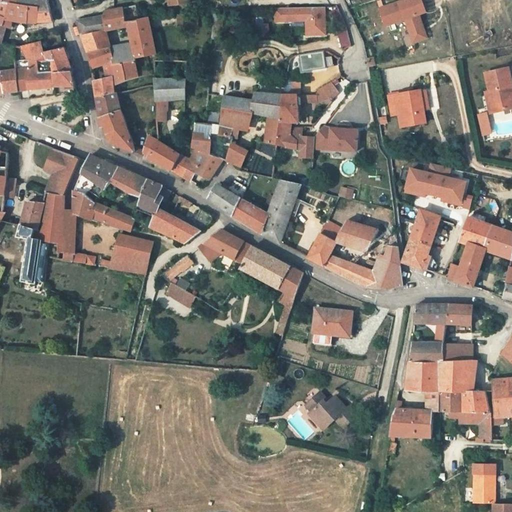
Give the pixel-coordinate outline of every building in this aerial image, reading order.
[(18,0),(18,5),(29,8),(37,8),(37,0),(18,0)] [(38,8),(38,22),(52,21),(46,0),(37,0),(37,8),(38,8)] [(421,0),(407,0),(380,9),(386,26),(406,19),(414,43),(427,38),(419,15),(426,12),(421,0)] [(0,15),(6,19),(9,3),(0,1),(0,15)] [(29,8),(18,5),(9,3),(6,19),(11,20),(27,24),(29,8)] [(127,24),(141,15),(138,4),(111,10),(106,11),(104,16),(90,19),(78,21),(84,39),(103,35),(102,31),(106,30),(128,26),(127,24)] [(324,6),(276,8),(276,21),(307,20),(306,34),(325,34),(324,6)] [(27,24),(37,24),(38,22),(38,8),(37,8),(29,8),(27,24)] [(186,12),(151,15),(153,28),(187,22),(186,12)] [(141,15),(127,24),(128,26),(132,43),(136,59),(147,57),(157,55),(153,28),(151,15),(147,15),(141,15)] [(347,29),(337,32),(342,48),(352,45),(347,29)] [(89,52),(110,48),(106,30),(102,31),(103,35),(84,39),(86,44),(89,52)] [(137,61),(136,59),(132,43),(110,48),(89,52),(94,67),(95,68),(109,64),(114,63),(115,65),(137,61)] [(40,44),(19,48),(25,60),(25,61),(37,63),(46,61),(43,52),(40,44)] [(38,74),(54,75),(73,72),(68,60),(64,47),(63,48),(43,52),(46,61),(37,63),(38,74)] [(302,71),(326,68),(324,51),(300,54),(302,71)] [(46,88),(54,88),(54,75),(38,74),(37,63),(25,61),(25,60),(14,61),(15,70),(16,74),(18,91),(28,90),(39,89),(46,88)] [(97,97),(116,93),(114,84),(120,82),(140,76),(137,61),(115,65),(114,63),(109,64),(112,78),(94,82),(97,97)] [(487,74),(491,91),(496,113),(511,109),(511,90),(511,87),(511,86),(511,79),(509,69),(487,74)] [(2,74),(0,73),(0,92),(3,93),(4,93),(8,93),(18,91),(16,74),(15,70),(2,71),(2,74)] [(73,72),(54,75),(54,88),(76,88),(73,72)] [(155,78),(156,101),(166,101),(185,101),(186,80),(155,78)] [(314,92),(299,92),(300,103),(319,103),(322,101),(327,94),(338,87),(333,79),(327,81),(330,86),(324,90),(317,98),(314,97),(314,92)] [(324,90),(330,86),(327,81),(327,82),(317,87),(315,90),(314,92),(314,97),(317,98),(324,90)] [(429,88),(431,109),(441,107),(438,87),(429,88)] [(426,88),(420,89),(423,109),(429,107),(426,88)] [(401,126),(426,121),(423,109),(420,89),(387,95),(391,116),(399,115),(401,126)] [(492,114),(496,113),(491,91),(487,93),(492,114)] [(253,100),(224,96),(221,124),(219,135),(233,137),(238,137),(240,125),(249,126),(253,111),(265,116),(278,121),(282,93),(274,93),(254,92),(253,100)] [(276,143),(283,145),(287,145),(302,146),(302,154),(313,154),(314,144),(314,135),(301,135),(301,126),(292,126),(292,120),(298,120),(297,107),(300,107),(300,103),(299,92),(282,93),(278,121),(276,143)] [(99,107),(100,117),(121,109),(116,93),(97,97),(99,107)] [(221,124),(224,96),(209,95),(209,102),(207,123),(214,124),(221,124)] [(157,121),(166,121),(166,101),(156,101),(157,121)] [(136,152),(121,109),(100,117),(102,126),(105,126),(106,128),(108,135),(111,141),(112,142),(113,143),(136,152)] [(489,113),(479,115),(483,137),(493,135),(489,113)] [(278,121),(265,116),(263,140),(276,143),(278,121)] [(196,149),(210,154),(214,124),(207,123),(196,122),(195,122),(193,147),(196,149)] [(223,159),(227,161),(232,143),(233,137),(219,135),(221,124),(214,124),(210,154),(223,159)] [(330,127),(322,124),(314,135),(314,144),(329,145),(329,147),(339,148),(339,147),(346,147),(346,148),(356,149),(357,128),(330,127)] [(158,140),(148,136),(143,155),(153,161),(174,171),(180,155),(158,140)] [(227,161),(234,163),(241,166),(248,150),(232,143),(227,161)] [(49,192),(65,196),(81,158),(55,148),(45,170),(56,175),(48,192),(49,192)] [(190,160),(180,155),(174,171),(185,178),(191,181),(197,172),(210,178),(223,159),(210,154),(196,149),(190,160)] [(111,184),(118,166),(91,155),(88,161),(75,192),(86,196),(95,184),(106,193),(111,184)] [(452,168),(431,163),(429,173),(411,169),(406,189),(421,192),(447,199),(462,202),(467,182),(449,178),(452,168)] [(118,166),(111,184),(131,196),(132,195),(142,197),(149,179),(118,166)] [(14,197),(16,179),(7,178),(5,195),(5,196),(14,197)] [(154,216),(150,226),(163,232),(171,215),(158,208),(163,197),(167,199),(170,190),(160,184),(149,179),(142,197),(139,204),(156,211),(154,216)] [(290,217),(301,182),(281,179),(276,196),(272,207),(272,209),(290,217)] [(231,213),(235,216),(240,205),(242,199),(218,185),(217,187),(211,198),(231,213)] [(356,191),(343,188),(341,196),(354,199),(356,191)] [(41,230),(35,228),(33,239),(42,241),(60,246),(62,235),(65,236),(64,214),(65,196),(49,192),(44,230),(41,230)] [(134,220),(97,206),(86,196),(75,192),(75,215),(76,215),(99,223),(100,221),(124,228),(131,230),(135,220),(134,220)] [(270,194),(267,205),(272,207),(276,196),(270,194)] [(255,228),(264,234),(270,214),(242,199),(240,205),(235,216),(241,219),(255,228)] [(28,202),(22,224),(35,228),(41,230),(45,203),(28,202)] [(139,204),(138,210),(154,216),(156,211),(139,204)] [(272,209),(270,214),(264,234),(274,239),(281,243),(290,217),(272,209)] [(213,214),(206,210),(203,217),(212,223),(213,214)] [(423,269),(434,233),(439,219),(440,217),(421,211),(403,262),(409,264),(423,269)] [(75,215),(64,214),(65,236),(62,235),(60,246),(75,249),(76,215),(75,215)] [(171,215),(163,232),(187,242),(196,235),(201,231),(171,215)] [(460,266),(451,263),(446,277),(474,286),(477,278),(486,251),(511,260),(511,256),(511,233),(467,217),(464,228),(459,242),(468,245),(460,266)] [(365,286),(367,287),(368,287),(373,271),(332,254),(337,242),(367,252),(378,229),(347,218),(343,227),(327,220),(319,237),(310,258),(331,269),(365,286)] [(48,259),(39,257),(42,241),(33,239),(35,228),(22,224),(19,236),(29,238),(21,281),(35,284),(36,282),(43,283),(48,259)] [(244,262),(253,246),(222,230),(202,245),(213,260),(224,251),(244,262)] [(131,271),(145,273),(153,242),(121,234),(112,262),(101,260),(100,267),(131,271)] [(383,261),(400,264),(398,254),(396,237),(390,237),(387,239),(382,257),(384,257),(383,261)] [(42,241),(39,257),(48,259),(58,261),(60,246),(42,241)] [(58,261),(87,265),(88,252),(75,249),(60,246),(58,261)] [(303,273),(294,268),(283,262),(253,246),(244,262),(242,268),(285,291),(280,300),(288,305),(292,307),(295,300),(302,276),(303,273)] [(96,266),(97,254),(88,252),(87,265),(96,266)] [(194,263),(188,254),(160,276),(170,281),(194,263)] [(377,255),(373,271),(368,287),(370,287),(390,290),(402,285),(400,264),(383,261),(384,257),(382,257),(377,255)] [(511,267),(510,267),(506,285),(503,296),(511,298),(511,267)] [(503,296),(506,285),(497,281),(492,293),(503,296)] [(197,297),(172,283),(167,294),(190,308),(197,297)] [(288,305),(281,325),(286,326),(292,307),(288,305)] [(437,323),(446,323),(448,305),(415,305),(414,322),(437,323)] [(463,324),(472,324),(473,306),(448,305),(446,323),(463,324)] [(351,335),(354,313),(318,309),(315,333),(318,333),(335,335),(335,333),(351,335)] [(437,323),(436,342),(444,342),(444,344),(446,323),(437,323)] [(286,326),(281,325),(279,324),(277,333),(284,335),(285,331),(286,326)] [(335,335),(318,333),(317,342),(334,344),(335,335)] [(511,339),(502,353),(511,360),(511,339)] [(444,342),(436,342),(412,341),(410,361),(415,361),(415,362),(439,361),(442,361),(444,344),(444,342)] [(472,344),(444,344),(442,361),(454,361),(472,360),(472,344)] [(471,391),(472,360),(454,361),(442,361),(439,361),(440,390),(439,390),(439,410),(439,411),(449,412),(463,412),(463,391),(471,391)] [(415,362),(415,361),(410,361),(407,389),(425,389),(427,389),(439,390),(440,390),(439,361),(415,362)] [(493,391),(486,391),(490,413),(495,413),(495,418),(491,418),(492,426),(505,425),(504,417),(511,416),(511,378),(492,380),(493,391)] [(427,410),(433,410),(439,410),(439,390),(427,389),(427,410)] [(463,412),(470,412),(470,413),(490,413),(486,391),(471,391),(463,391),(463,412)] [(313,410),(322,419),(319,423),(325,430),(336,420),(344,429),(358,416),(349,407),(347,409),(334,397),(327,404),(324,401),(327,398),(321,392),(307,404),(313,410)] [(433,437),(433,410),(427,410),(396,409),(393,417),(390,435),(395,436),(433,437)] [(319,423),(322,419),(313,410),(310,413),(319,423)] [(470,419),(470,424),(479,424),(480,439),(492,438),(492,426),(491,418),(490,413),(470,413),(470,419)] [(492,440),(506,441),(505,425),(492,426),(492,438),(492,440)] [(493,504),(494,504),(494,465),(473,465),(473,504),(493,504)]
